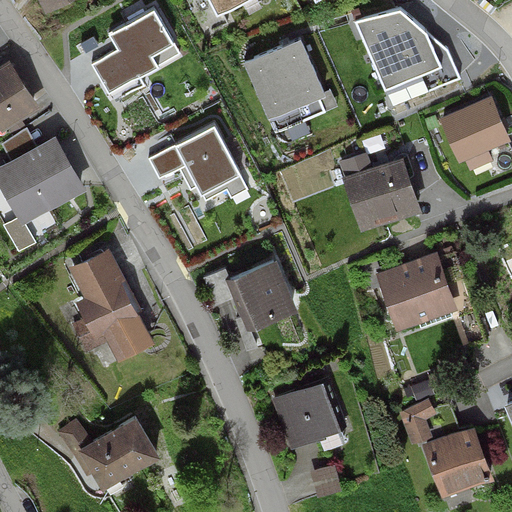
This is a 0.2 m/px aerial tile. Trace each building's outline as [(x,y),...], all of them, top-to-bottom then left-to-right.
[(246,0),(211,0),(219,15),(246,0)] [(172,44),(154,13),(113,36),(122,52),(96,67),(110,92),(155,67),(150,57),(172,44)] [(400,15),(359,24),(387,86),(436,65),(424,36),(400,15)] [(323,94),(301,42),(248,65),(270,117),(323,94)] [(0,123),(31,103),(6,65),(0,69),(0,123)] [(508,141),(491,99),(443,119),(461,160),(508,141)] [(214,128),(151,160),(160,177),(188,163),(206,199),(228,187),(233,196),(246,189),(214,128)] [(0,177),(24,220),(80,188),(55,144),(0,175),(0,177)] [(367,171),(361,155),(340,162),(345,179),(344,179),(359,223),(380,216),(378,210),(412,198),(399,160),(367,171)] [(80,339),(132,313),(101,252),(71,267),(89,300),(79,305),(85,316),(72,323),(80,339)] [(441,285),(442,285),(432,258),(379,277),(386,296),(387,296),(397,321),(414,315),(418,327),(450,315),(446,303),(448,303),(441,285)] [(266,312),(268,315),(290,306),(270,260),(227,278),(222,268),(201,277),(213,304),(233,295),(241,315),(234,318),(238,330),(247,326),(245,321),(266,312)] [(454,312),(468,344),(483,337),(469,305),(454,312)] [(290,446),(313,438),(316,437),(315,434),(341,424),(323,377),(272,397),(290,446)] [(434,414),(428,401),(401,414),(413,439),(425,433),(419,421),(434,414)] [(89,442),(73,419),(57,431),(73,452),(79,448),(100,483),(153,452),(132,416),(89,442)] [(424,446),(441,492),(487,475),(470,428),(424,446)] [(335,469),(313,476),(319,496),(341,489),(335,469)]
